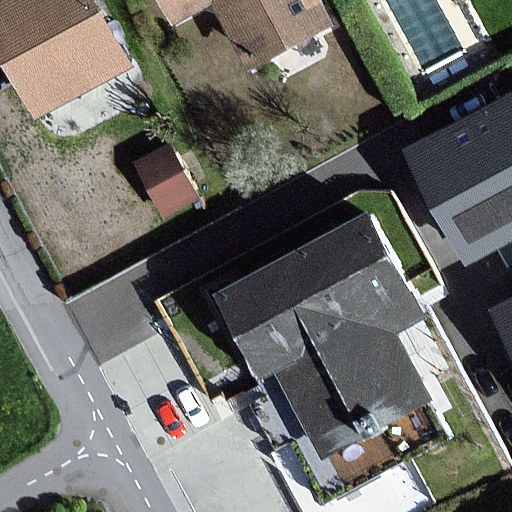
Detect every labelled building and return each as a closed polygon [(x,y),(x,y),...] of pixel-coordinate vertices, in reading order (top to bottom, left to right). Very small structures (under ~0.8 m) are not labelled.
[(108,0),(0,0),(0,10),(51,104),(139,56),(108,0)] [(341,17),(333,0),(182,0),(189,13),(215,0),(230,0),(260,58),(341,17)] [(511,232),(511,102),(413,154),(430,187),(447,220),(466,256),(511,232)] [(178,134),(143,152),(170,205),(205,187),(178,134)] [(426,316),(374,217),(215,298),(222,311),(248,362),(256,378),(263,375),(272,393),(253,402),(263,421),(279,452),(296,443),(306,462),(325,499),(448,436),(433,408),(394,333),(426,316)] [(511,305),(498,313),(511,341),(511,305)]
